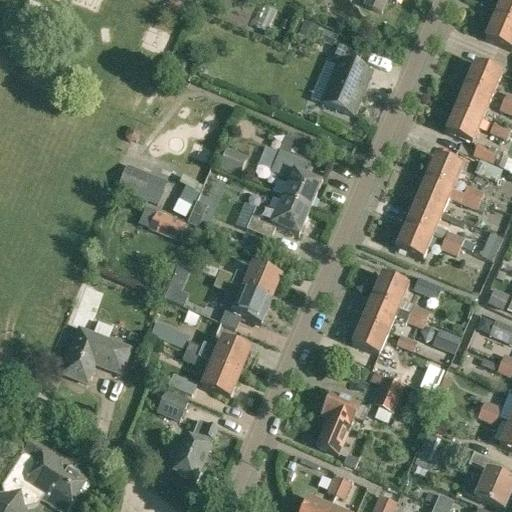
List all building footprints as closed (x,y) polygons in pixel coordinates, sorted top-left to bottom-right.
[(367,0),(364,7),(381,15),(387,2),(396,6),(398,0),(367,0)] [(511,25),(511,0),(502,0),(494,18),(511,25)] [(511,53),(511,51),(511,25),(494,18),(484,42),(511,53)] [(287,32),(290,25),(282,22),(279,29),(287,32)] [(296,42),(312,48),(320,30),(304,23),(296,42)] [(320,107),(353,121),(372,75),(367,73),(357,69),(362,57),(340,47),(334,59),(339,61),(320,107)] [(465,89),(491,100),(501,76),(475,65),(465,89)] [(455,111),(482,123),(491,100),(465,89),(455,111)] [(502,105),(511,109),(511,98),(506,96),(502,105)] [(499,114),(511,119),(511,109),(502,105),(499,114)] [(445,135),(472,146),(482,123),(455,111),(445,135)] [(489,136),(506,143),(510,134),(494,127),(489,136)] [(472,159),(493,167),(497,155),(477,148),(472,159)] [(226,152),(218,172),(238,180),(246,161),(226,152)] [(282,200),(310,212),(322,185),(305,177),(310,165),(280,153),(270,175),(290,183),(282,200)] [(499,157),(495,168),(502,171),(505,163),(507,160),(499,157)] [(435,158),(425,182),(452,193),(462,169),(435,158)] [(142,201),(152,205),(161,183),(151,179),(152,177),(127,167),(117,192),(142,202),(142,201)] [(179,186),(194,193),(198,185),(183,178),(179,186)] [(452,193),(425,182),(416,205),(442,216),(448,202),(476,213),(477,213),(480,205),(476,203),(463,198),(452,193)] [(476,203),(480,205),(483,206),(486,198),(483,197),(484,196),(467,189),(463,198),(476,203)] [(246,232),(270,243),(276,230),(298,240),(310,212),(282,200),(275,218),(256,210),(246,232)] [(406,227),(433,239),(444,244),(461,251),(464,243),(436,230),(442,216),(416,205),(406,227)] [(483,206),(480,205),(477,213),(483,215),(486,208),(483,206)] [(149,229),(155,214),(146,210),(140,225),(149,229)] [(186,227),(155,214),(149,229),(179,242),(186,227)] [(396,251),(423,263),(433,239),(406,227),(396,251)] [(497,253),(502,242),(490,236),(485,248),(497,253)] [(268,245),(256,240),(251,252),(263,257),(268,245)] [(475,247),(464,243),(461,251),(472,255),(475,247)] [(461,251),(444,244),(440,252),(457,259),(461,251)] [(237,279),(233,288),(243,292),(270,304),(281,280),(253,268),(249,279),(237,274),(235,278),(237,279)] [(217,281),(233,288),(237,279),(235,278),(220,272),(217,281)] [(496,281),(502,284),(506,275),(499,273),(496,281)] [(382,277),(372,300),(399,312),(408,288),(382,277)] [(413,293),(436,304),(442,290),(419,280),(413,293)] [(213,290),(229,297),(233,288),(217,281),(213,290)] [(168,289),(163,301),(182,310),(188,298),(168,289)] [(487,306),(502,313),(509,298),(494,291),(487,306)] [(233,316),(261,328),(270,304),(243,292),(233,316)] [(362,323),(389,335),(394,322),(405,327),(406,325),(423,332),(427,324),(409,316),(399,312),(372,300),(362,323)] [(413,309),(409,316),(427,324),(430,317),(413,309)] [(112,338),(117,329),(103,322),(98,331),(112,338)] [(352,347),(379,358),(389,335),(362,323),(352,347)] [(488,339),(511,348),(511,345),(511,329),(495,323),(488,339)] [(420,334),(425,345),(431,343),(434,336),(431,329),(420,334)] [(430,349),(453,358),(460,340),(438,330),(430,349)] [(62,377),(87,386),(94,366),(120,376),(129,352),(79,332),(62,377)] [(162,343),(185,353),(191,339),(175,333),(173,337),(166,334),(162,343)] [(396,348),(413,355),(417,346),(400,339),(396,348)] [(202,361),(212,366),(240,377),(250,354),(222,342),(218,352),(203,346),(201,351),(206,352),(202,361)] [(186,355),(202,361),(206,352),(201,351),(190,346),(186,355)] [(182,363),(198,370),(202,361),(186,355),(182,363)] [(500,367),(511,372),(511,361),(504,358),(500,367)] [(202,389),(230,401),(240,377),(212,366),(202,389)] [(497,376),(511,382),(511,372),(500,367),(497,376)] [(169,389),(192,398),(196,387),(173,377),(169,389)] [(373,410),(392,418),(404,390),(381,381),(369,408),(373,410)] [(448,391),(441,388),(437,396),(443,398),(447,395),(448,391)] [(156,416),(179,426),(189,404),(166,394),(156,416)] [(328,421),(350,431),(354,421),(363,424),(368,412),(331,397),(322,419),(328,422),(328,421)] [(481,413),(498,420),(501,412),(484,404),(481,413)] [(477,422),(494,429),(498,420),(481,413),(477,422)] [(316,449),(338,458),(350,431),(328,421),(328,422),(316,449)] [(170,477),(194,486),(195,484),(209,450),(218,431),(199,423),(190,442),(181,438),(177,448),(177,447),(171,460),(176,462),(170,477)] [(443,438),(446,429),(435,424),(432,433),(443,438)] [(499,448),(511,453),(511,426),(509,425),(499,448)] [(414,467),(424,472),(437,441),(427,437),(414,467)] [(24,456),(3,488),(4,496),(0,496),(0,511),(26,511),(26,509),(38,507),(41,502),(57,511),(68,511),(91,477),(92,474),(91,469),(72,457),(67,458),(66,461),(33,440),(25,452),(40,462),(38,465),(24,456)] [(475,501),(500,511),(503,511),(511,492),(511,484),(497,478),(502,467),(473,455),(468,468),(486,475),(475,501)] [(346,456),(341,467),(354,473),(359,462),(346,456)] [(327,496),(335,500),(342,483),(334,479),(327,496)] [(335,500),(344,504),(351,487),(342,483),(335,500)] [(452,486),(443,483),(440,491),(448,495),(452,486)] [(436,506),(432,511),(450,511),(454,505),(439,498),(438,499),(433,496),(430,503),(436,506)] [(384,511),(389,503),(380,499),(373,511),(384,511)] [(301,511),(329,511),(330,511),(307,501),(301,511)] [(396,506),(389,503),(384,511),(394,511),(397,506),(396,506)]
